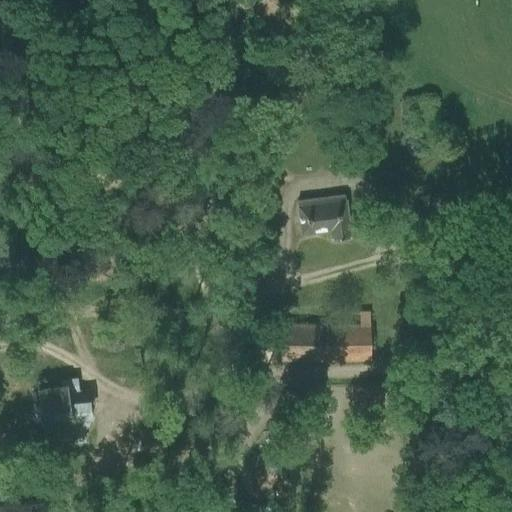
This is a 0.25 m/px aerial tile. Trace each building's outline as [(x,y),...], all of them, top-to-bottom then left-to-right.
[(430,98),(408,101),(413,150),(437,148),(430,98)] [(124,148),(80,152),(83,183),(127,179),(124,148)] [(259,180),(271,178),(269,159),(256,161),(259,180)] [(344,200),(297,206),(300,233),(329,229),(330,238),(349,236),(344,200)] [(359,324),(279,324),(280,359),(370,360),(368,310),(358,310),(359,324)] [(62,386),(37,388),(44,441),(67,438),(68,443),(84,441),(83,429),(89,423),(86,400),(76,390),(74,379),(62,380),(62,386)] [(269,494),(279,484),(268,472),(257,481),(269,494)] [(267,511),(269,506),(205,491),(203,505),(232,511),(267,511)]
